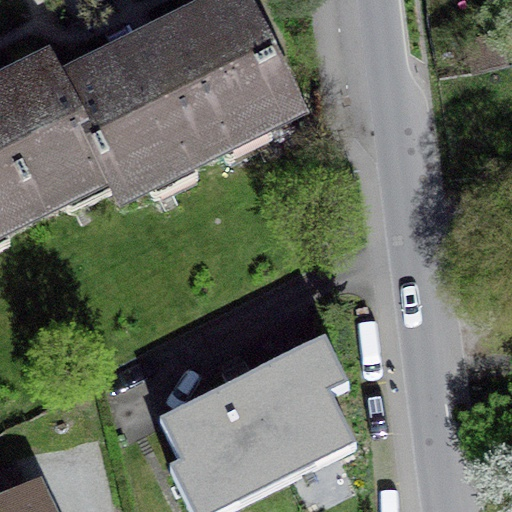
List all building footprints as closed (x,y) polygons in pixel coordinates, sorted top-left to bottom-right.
[(242,0),(240,0),(61,89),(102,173),(118,207),(153,189),(147,178),(185,159),(191,170),(227,152),(222,141),(260,122),(266,133),(300,116),(242,0)] [(475,75),(500,69),(494,43),(477,48),(471,59),(475,75)] [(64,191),(102,173),(61,89),(51,67),(0,92),(0,230),(3,236),(70,203),(64,191)] [(163,427),(183,469),(172,474),(190,511),(205,511),(349,441),(328,399),(347,390),(325,347),(320,350),(163,427)] [(15,470),(0,476),(0,511),(6,511),(30,501),(15,470)] [(30,501),(6,511),(38,511),(32,500),(30,501)]
